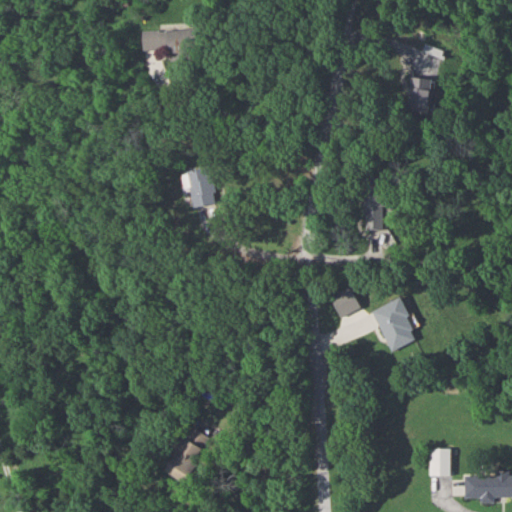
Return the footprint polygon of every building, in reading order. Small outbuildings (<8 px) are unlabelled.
[(143,29),(143,48),(180,48),(180,29),(143,29)] [(434,113),(437,78),(411,76),(407,110),(434,113)] [(385,229),(385,190),(366,190),(366,229),(385,229)] [(393,351),(422,339),(405,297),(375,309),(393,351)] [(191,480),(206,440),(186,432),(170,472),(191,480)] [(454,475),(454,448),(434,448),(434,475),(454,475)] [(511,473),(467,475),(468,499),(484,498),(485,503),(499,503),(499,498),(511,497),(511,473)]
